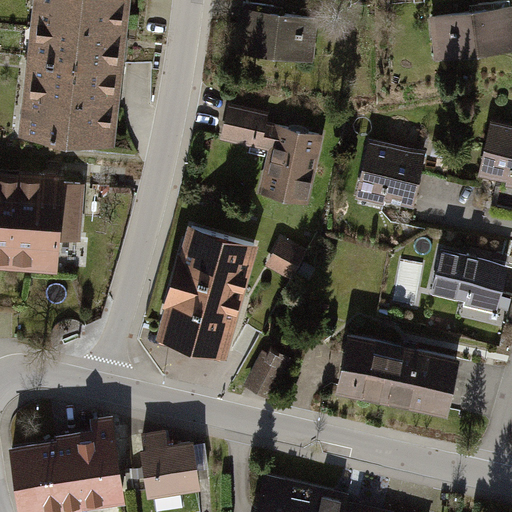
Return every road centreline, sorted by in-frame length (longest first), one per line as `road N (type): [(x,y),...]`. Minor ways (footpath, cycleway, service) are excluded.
road 1 (residential): [(104,388),(511,484)]
road 2 (residential): [(187,0),(181,76),(104,388)]
